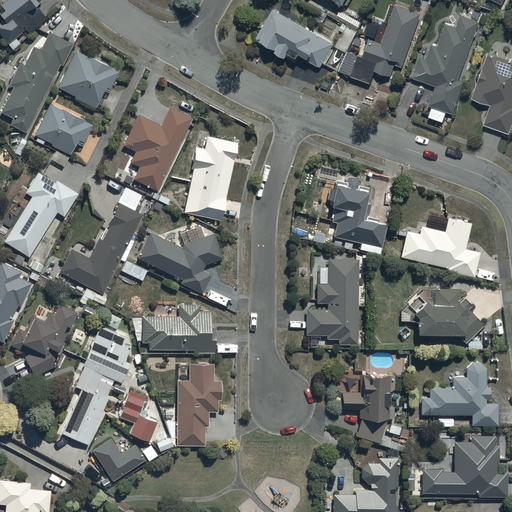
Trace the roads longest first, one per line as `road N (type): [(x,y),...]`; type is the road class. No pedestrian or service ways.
road 1 (residential): [(294,109),(263,232),(264,360),(281,399)]
road 2 (residential): [(294,109),(475,174),(511,203)]
road 3 (residential): [(185,54),(294,109)]
